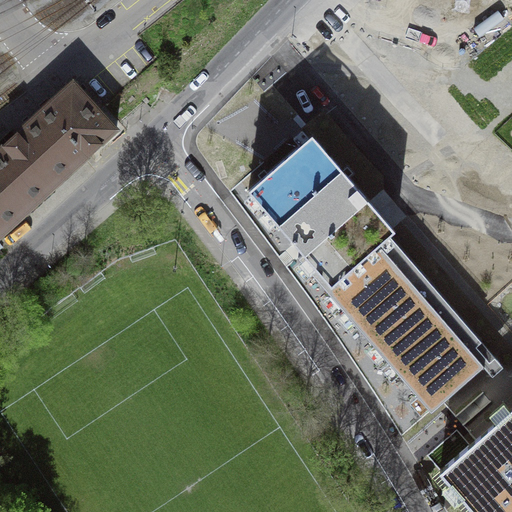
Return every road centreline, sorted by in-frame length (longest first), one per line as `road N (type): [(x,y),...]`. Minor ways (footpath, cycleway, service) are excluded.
road 1 (tertiary): [(415,511),(319,359),(220,223),(151,145)]
road 2 (tertiary): [(151,145),(290,0)]
road 3 (residential): [(0,277),(151,145)]
